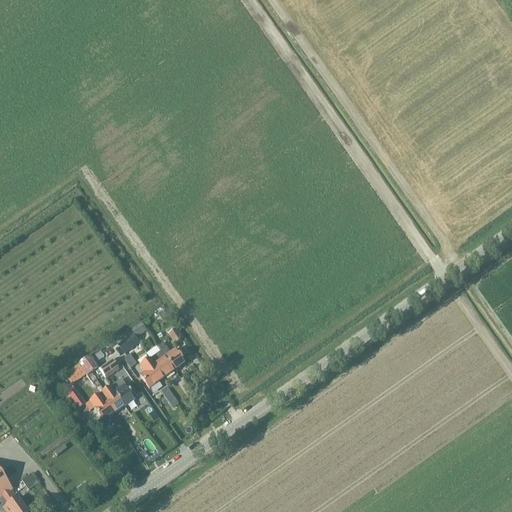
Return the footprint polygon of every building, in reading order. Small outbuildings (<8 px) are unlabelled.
[(130,331),(136,339),(146,332),(141,324),(130,331)] [(167,335),(174,345),(183,339),(176,329),(167,335)] [(121,346),(125,351),(137,342),(134,336),(121,346)] [(185,364),(176,351),(171,354),(163,343),(157,347),(160,352),(174,372),(185,364)] [(164,379),(174,372),(160,352),(155,356),(150,360),(164,379)] [(64,367),(73,378),(84,369),(75,359),(64,367)] [(149,389),(164,379),(150,360),(140,367),(144,373),(139,376),(149,389)] [(99,370),(105,379),(118,371),(111,361),(99,370)] [(95,390),(100,387),(91,372),(87,375),(95,390)] [(110,388),(124,407),(135,400),(121,380),(110,388)] [(99,395),(113,415),(124,407),(110,388),(99,395)] [(68,394),(76,406),(83,401),(76,389),(68,394)] [(87,404),(85,405),(89,412),(93,409),(102,422),(113,415),(99,395),(87,404)] [(0,473),(0,511),(26,511),(17,499),(14,496),(13,497),(9,492),(12,490),(0,473)] [(28,491),(38,484),(31,474),(21,481),(28,491)]
